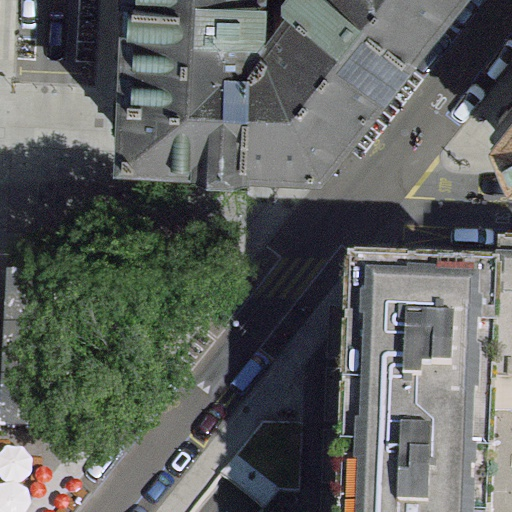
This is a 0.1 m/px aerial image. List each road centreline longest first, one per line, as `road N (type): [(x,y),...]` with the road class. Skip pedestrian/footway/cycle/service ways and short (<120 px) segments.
road 1 (residential): [(111,511),(346,206)]
road 2 (residential): [(346,206),(511,4)]
road 3 (residential): [(346,206),(511,214)]
